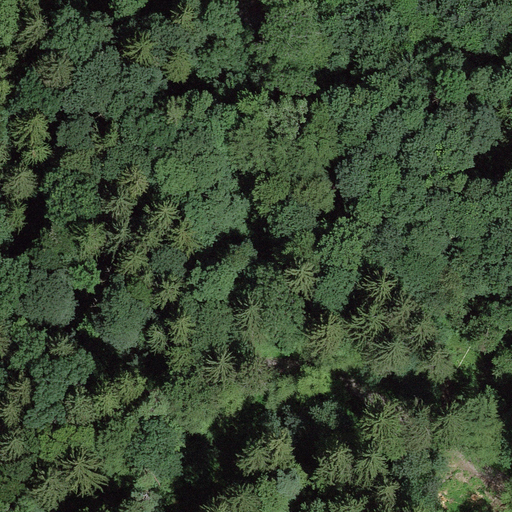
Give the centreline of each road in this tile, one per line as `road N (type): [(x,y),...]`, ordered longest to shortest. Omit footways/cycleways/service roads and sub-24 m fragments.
road 1 (track): [(0,491),(207,379),(278,363),(346,381),(443,431),(511,487)]
road 2 (unclassified): [(511,83),(356,0)]
